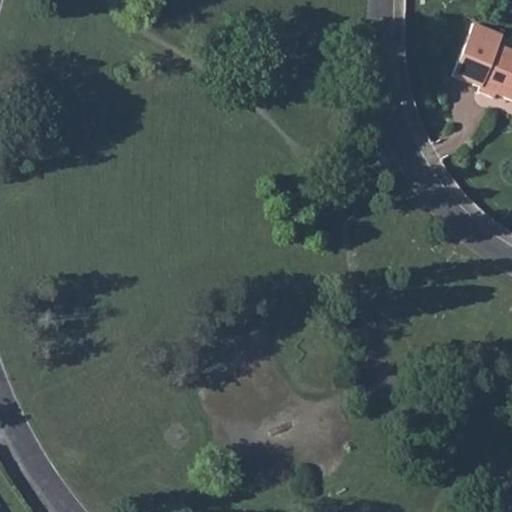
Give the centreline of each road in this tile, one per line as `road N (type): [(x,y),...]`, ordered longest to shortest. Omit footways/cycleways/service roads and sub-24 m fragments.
road 1 (residential): [(380,0),(384,90),(407,155),(450,215),(511,258)]
road 2 (residential): [(68,511),(0,397)]
